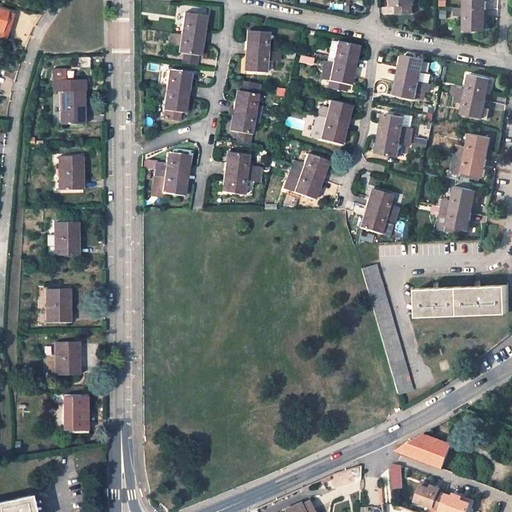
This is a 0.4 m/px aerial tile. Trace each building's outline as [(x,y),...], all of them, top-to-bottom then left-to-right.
[(413,13),(413,5),(414,5),(413,0),(393,0),(394,6),(399,6),(400,14),(413,13)] [(483,30),(483,10),(487,10),(487,2),(484,2),(483,0),(463,0),(463,9),(454,9),(454,15),(463,15),(463,30),(483,30)] [(6,12),(0,30),(6,32),(13,14),(6,12)] [(201,44),(203,37),(199,37),(203,16),(183,13),(180,34),(170,32),(169,42),(178,43),(177,52),(182,53),(181,60),(196,62),(197,55),(196,55),(198,44),(201,44)] [(248,31),(247,52),(244,52),(243,60),(246,60),(246,71),(265,72),(266,61),(267,53),(268,32),(248,31)] [(321,69),(323,69),(329,70),(327,79),(347,84),(349,74),(353,74),(354,67),(351,66),(355,45),(336,41),(335,42),(331,62),(326,60),(323,60),(321,69)] [(331,62),(335,42),(330,41),(327,56),(326,60),(331,62)] [(281,54),(267,53),(266,61),(280,62),(281,54)] [(405,56),(401,76),(397,75),(396,83),(399,84),(396,94),(415,99),(417,89),(429,92),(431,83),(419,80),(424,60),(405,56)] [(52,69),(52,80),(65,80),(65,69),(52,69)] [(327,79),(329,70),(323,69),(321,78),(327,79)] [(182,113),(185,91),(188,92),(189,84),(186,84),(188,73),(167,70),(165,88),(152,86),(151,95),(164,97),(162,110),(166,110),(165,117),(179,119),(180,112),(182,113)] [(487,119),(491,101),(487,100),(484,99),(488,79),(469,75),(466,89),(456,87),(455,94),(454,100),(463,102),(461,114),(487,119)] [(80,124),(80,91),(83,91),(83,79),(65,80),(52,80),(53,92),(60,92),(60,124),(80,124)] [(252,128),(253,123),(259,124),(261,114),(262,108),(255,107),(258,94),(253,94),(254,83),(241,81),(239,91),(236,102),(233,101),(233,103),(232,109),(229,109),(228,116),(231,116),(233,117),(231,131),(238,132),(236,142),(249,144),(251,134),(252,128)] [(319,138),(338,144),(343,124),(346,125),(348,117),(345,116),(348,105),(329,101),(328,103),(323,102),(321,107),(317,106),(314,116),(316,116),(324,119),(323,123),(319,138)] [(379,132),(382,132),(379,153),(398,157),(401,142),(409,144),(411,137),(415,116),(406,114),(406,117),(386,114),(384,124),(381,124),(379,132)] [(323,123),(314,121),(310,136),(319,138),(323,123)] [(341,144),(346,125),(343,124),(338,144),(341,144)] [(487,159),(484,158),(489,137),(469,133),(466,147),(456,145),(455,152),(451,170),(461,172),(461,176),(471,178),(471,174),(480,176),(481,176),(483,166),(486,166),(487,159)] [(161,192),(181,195),(184,174),(187,175),(188,167),(185,166),(186,155),(167,153),(165,163),(156,162),(156,161),(147,160),(141,162),(141,168),(155,170),(154,176),(156,176),(163,177),(161,192)] [(223,171),(226,171),(223,192),(243,195),(245,180),(260,182),(261,176),(262,167),(248,165),(249,156),(229,153),(227,163),(224,163),(223,171)] [(311,199),(318,179),(321,180),(324,172),(321,171),(324,161),(306,154),(302,164),(292,161),(290,168),(287,175),(297,178),(292,192),(311,199)] [(58,189),(79,189),(79,156),(58,157),(58,189)] [(161,192),(163,177),(156,176),(153,196),(160,197),(161,192)] [(321,180),(318,179),(311,199),(314,199),(321,180)] [(471,220),(472,211),(469,211),(471,202),(474,202),(478,203),(480,192),(454,186),(451,200),(440,198),(439,205),(441,205),(439,213),(448,215),(446,226),(452,227),(457,228),(466,230),(468,219),(471,220)] [(364,207),(367,208),(361,228),(380,234),(385,220),(393,223),(396,216),(398,209),(389,206),(392,196),(373,190),(369,200),(366,199),(364,207)] [(361,228),(367,208),(364,207),(358,227),(361,228)] [(54,255),(75,255),(74,222),(54,222),(54,255)] [(400,352),(399,346),(398,343),(397,340),(395,334),(393,328),(392,322),(390,316),(388,310),(386,304),(385,298),(383,292),(381,285),(379,278),(377,270),(375,264),(361,269),(363,275),(365,282),(367,289),(369,296),(371,302),(372,308),(374,314),(376,320),(377,326),(378,329),(379,332),(381,338),(382,344),(384,350),(386,356),(387,362),(389,368),(390,375),(391,377),(392,381),(394,388),(396,393),(411,389),(409,383),(407,377),(406,370),(404,364),(402,358),(400,352)] [(439,287),(418,288),(419,316),(463,314),(508,313),(507,284),(486,285),(486,286),(480,286),(480,285),(462,286),(445,287),(439,287)] [(46,322),(66,322),(66,290),(46,290),(46,322)] [(55,375),(75,374),(75,342),(55,342),(55,375)] [(62,429),(83,429),(83,397),(62,397),(62,429)] [(396,450),(442,468),(452,444),(423,433),(396,450)] [(403,487),(401,466),(393,462),(391,467),(393,489),(403,487)] [(428,488),(419,484),(413,500),(429,505),(438,508),(444,493),(436,491),(437,488),(429,485),(428,488)] [(445,511),(448,511),(463,511),(467,502),(459,499),(460,496),(451,493),(450,495),(444,493),(438,508),(445,511)] [(0,511),(31,511),(28,495),(14,498),(14,499),(8,500),(0,501),(0,511)] [(284,511),(312,511),(307,501),(301,504),(300,502),(283,510),(284,511)]
